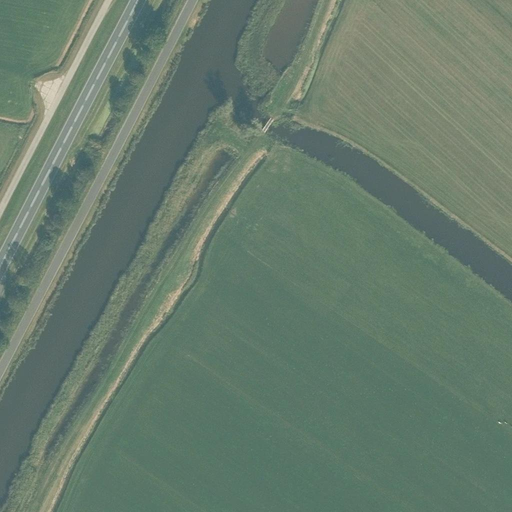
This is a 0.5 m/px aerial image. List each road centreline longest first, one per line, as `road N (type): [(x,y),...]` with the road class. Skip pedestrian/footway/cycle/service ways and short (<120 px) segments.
road 1 (unclassified): [(0,381),(193,0)]
road 2 (trunk): [(0,268),(138,0)]
road 3 (unclassified): [(105,0),(0,206)]
road 4 (track): [(277,111),(326,0)]
